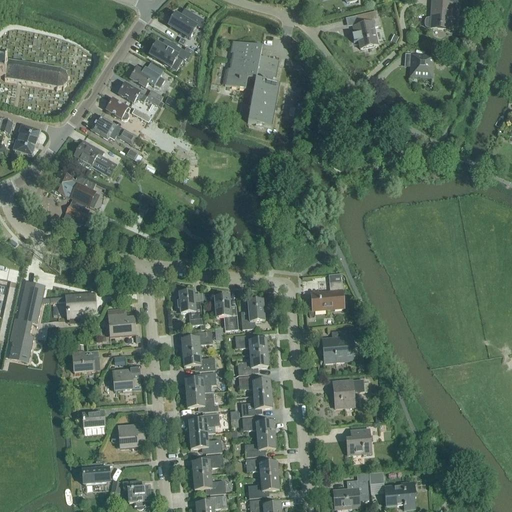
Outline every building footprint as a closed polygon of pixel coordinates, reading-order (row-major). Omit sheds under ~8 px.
[(443,0),(444,4),(432,3),(431,19),(428,19),(426,20),(424,22),(424,26),(425,29),(428,30),(450,31),(450,28),(457,28),(459,6),(458,0),(443,0)] [(175,16),(168,28),(189,41),(196,29),(195,28),(199,21),(185,12),(180,19),(175,16)] [(376,13),(357,17),(359,26),(359,27),(353,28),(355,36),(352,37),(353,44),(358,43),(360,51),(378,47),(374,29),(380,28),(376,13)] [(394,36),(390,43),(395,45),(399,39),(394,36)] [(186,43),(181,39),(178,44),(183,48),(186,43)] [(177,59),(183,62),(184,60),(188,62),(193,53),(186,49),(184,54),(165,42),(162,49),(157,46),(149,58),(171,70),(177,59)] [(276,80),(279,63),(260,59),(262,49),(232,44),(224,87),(246,91),(246,90),(254,92),(248,124),(272,129),(280,86),(272,84),(273,80),(276,80)] [(404,69),(411,69),(410,78),(432,80),(433,58),(405,56),(404,69)] [(303,59),(297,64),(309,79),(315,75),(303,59)] [(5,83),(17,84),(20,85),(22,85),(29,86),(56,91),(56,93),(57,93),(58,91),(62,90),(63,92),(64,91),(63,90),(67,86),(68,87),(69,86),(67,85),(68,81),(70,80),(70,79),(68,79),(66,75),(67,74),(66,73),(65,74),(61,72),(61,71),(60,70),(59,72),(41,69),(7,64),(7,66),(0,64),(0,79),(5,80),(5,83)] [(136,70),(130,81),(145,90),(149,84),(155,87),(160,79),(163,73),(150,65),(147,71),(144,75),(136,70)] [(147,99),(142,96),(124,86),(118,96),(134,105),(137,99),(139,100),(138,102),(143,105),(146,101),(147,99)] [(161,103),(163,98),(151,92),(148,96),(161,103)] [(148,96),(147,99),(146,101),(158,107),(161,103),(148,96)] [(168,99),(165,105),(176,111),(179,106),(168,99)] [(129,119),(128,115),(130,112),(112,101),(106,112),(124,123),(127,122),(129,119)] [(149,125),(151,120),(134,110),(132,115),(149,125)] [(99,118),(91,132),(107,142),(109,139),(114,142),(116,138),(125,143),(129,135),(116,127),(99,118)] [(0,134),(9,138),(13,125),(3,121),(0,131),(0,134)] [(15,153),(14,156),(21,158),(21,155),(32,159),(40,134),(21,127),(13,152),(15,153)] [(180,137),(177,142),(189,150),(193,144),(180,137)] [(91,168),(105,177),(110,179),(117,168),(112,165),(102,159),(104,155),(84,143),(81,147),(81,146),(74,158),(79,161),(77,165),(89,172),(91,168)] [(126,158),(134,163),(138,157),(138,156),(129,151),(126,158)] [(213,154),(213,162),(228,162),(227,154),(213,154)] [(75,183),(59,175),(51,192),(64,199),(65,198),(88,209),(95,195),(92,194),(95,187),(75,177),(75,178),(77,179),(75,183)] [(155,201),(143,195),(140,202),(151,208),(155,201)] [(66,215),(63,222),(77,229),(77,228),(83,231),(90,217),(88,216),(90,212),(71,204),(70,208),(69,207),(69,208),(68,208),(65,214),(66,214),(66,215)] [(0,330),(2,331),(12,291),(13,269),(4,267),(0,271),(0,330)] [(15,317),(10,337),(13,338),(10,349),(30,354),(34,335),(25,333),(28,318),(38,321),(42,301),(57,305),(67,304),(67,299),(57,300),(43,297),(44,291),(36,289),(37,284),(26,281),(18,317),(15,317)] [(313,313),(310,313),(310,318),(314,318),(313,313),(344,310),(341,283),(329,284),(330,294),(311,296),(313,313)] [(190,328),(200,327),(201,333),(205,332),(205,326),(203,326),(201,307),(195,307),(194,294),(179,295),(181,316),(189,315),(190,328)] [(69,319),(95,317),(93,297),(67,299),(67,304),(69,319)] [(225,334),(238,332),(236,311),(230,312),(229,298),(214,300),(216,320),(223,319),(225,334)] [(255,324),(264,323),(263,303),(248,304),(249,317),(241,318),(242,332),(255,331),(255,324)] [(108,312),(108,318),(110,338),(135,336),(134,322),(127,323),(126,316),(125,311),(108,312)] [(324,365),(354,362),(352,332),(331,334),(332,341),(322,342),(324,365)] [(181,342),(183,356),(200,355),(199,347),(213,346),(212,334),(195,335),(196,341),(181,342)] [(249,350),(250,357),(267,356),(266,342),(251,343),(251,337),(235,339),(236,351),(249,350)] [(74,375),(100,373),(99,359),(85,360),(84,354),(83,354),(77,355),(72,355),(73,361),(74,375)] [(200,355),(183,356),(184,369),(198,368),(199,374),(215,373),(214,360),(200,361),(200,355)] [(267,356),(250,357),(250,364),(237,365),(238,378),(254,377),(254,371),(268,369),(267,356)] [(131,372),(113,374),(115,394),(140,392),(139,378),(139,372),(131,372)] [(185,383),(186,397),(203,396),(203,388),(216,387),(215,375),(199,376),(199,382),(185,383)] [(253,391),(253,398),(271,397),(270,383),(255,384),(255,378),(238,380),(239,392),(253,391)] [(352,383),(333,384),(335,411),(354,409),(353,395),(364,394),(363,385),(363,382),(352,383)] [(203,396),(186,397),(187,410),(202,409),(202,415),(218,414),(217,401),(204,402),(203,396)] [(257,412),(272,410),(271,397),(253,398),(254,405),(241,406),(242,419),(258,418),(257,412)] [(83,431),(105,429),(103,415),(93,416),(93,410),(77,411),(78,417),(82,417),(83,431)] [(216,436),(215,429),(220,428),(219,416),(202,417),(203,423),(188,424),(190,439),(207,437),(216,436)] [(256,432),(257,439),(274,438),(273,424),(259,425),(258,419),(242,421),(243,433),(256,432)] [(120,450),(145,447),(144,434),(136,434),(136,428),(118,430),(120,450)] [(347,457),(371,455),(369,431),(350,433),(351,441),(346,441),(347,457)] [(190,439),(191,451),(205,450),(206,456),(222,455),(221,442),(208,443),(207,437),(190,439)] [(274,438),(257,439),(258,446),(244,447),(245,460),(261,459),(261,453),(275,451),(274,438)] [(192,465),(193,479),(210,478),(210,470),(223,469),(222,457),(206,458),(207,464),(192,465)] [(260,473),(261,481),(278,479),(277,465),(262,466),(262,460),(245,462),(247,474),(260,473)] [(107,471),(106,465),(82,466),(83,486),(110,484),(109,471),(107,471)] [(384,485),(383,474),(369,476),(370,487),(384,485)] [(369,502),(367,482),(369,482),(368,475),(357,476),(357,483),(346,484),(347,492),(335,493),(336,511),(346,511),(357,511),(356,503),(369,502)] [(193,479),(194,492),(209,491),(209,497),(225,496),(224,483),(211,484),(210,478),(193,479)] [(278,479),(261,481),(261,487),(248,488),(249,501),(265,500),(264,494),(279,492),(278,479)] [(113,483),(111,494),(120,496),(122,485),(113,483)] [(129,505),(134,505),(134,509),(136,509),(136,510),(137,511),(138,511),(139,511),(140,511),(141,511),(142,511),(143,511),(144,510),(144,509),(144,508),(151,508),(149,490),(141,491),(141,484),(123,485),(124,493),(128,492),(129,505)] [(404,511),(408,511),(415,511),(414,501),(415,501),(414,485),(401,486),(401,488),(394,489),(384,489),(386,509),(396,508),(396,507),(403,507),(404,507),(404,511)] [(195,506),(195,511),(213,511),(227,510),(226,498),(209,499),(210,505),(195,506)] [(280,511),(280,506),(266,507),(265,501),(249,503),(249,511),(280,511)]
